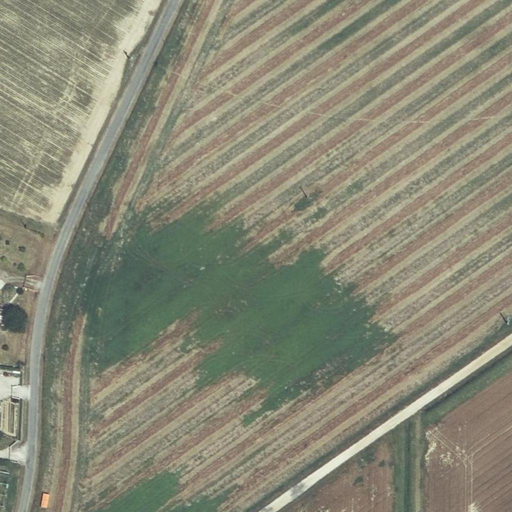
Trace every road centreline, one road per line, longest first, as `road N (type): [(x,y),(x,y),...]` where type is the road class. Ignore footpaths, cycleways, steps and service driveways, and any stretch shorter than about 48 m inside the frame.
road 1 (tertiary): [(171,0),(65,224),(46,285),(20,511)]
road 2 (unclassified): [(260,511),(511,337)]
